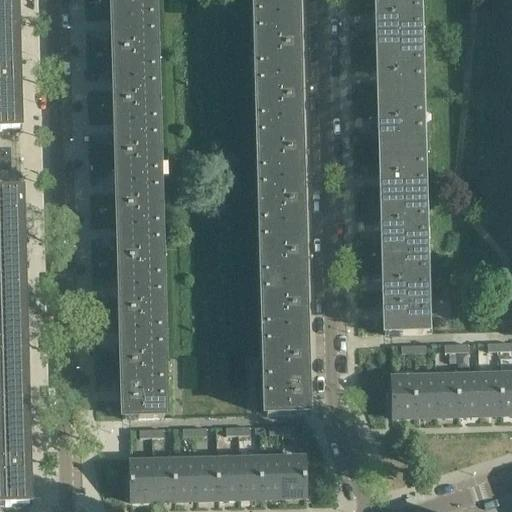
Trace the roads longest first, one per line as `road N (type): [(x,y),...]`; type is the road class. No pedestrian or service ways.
road 1 (residential): [(372,511),(342,423),(328,341),(327,0)]
road 2 (residential): [(55,0),(55,425),(72,511)]
